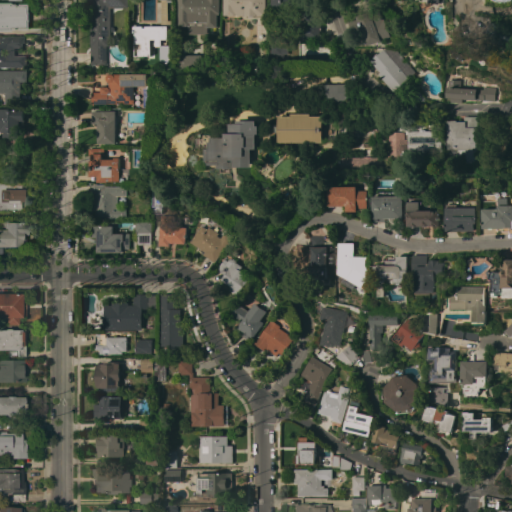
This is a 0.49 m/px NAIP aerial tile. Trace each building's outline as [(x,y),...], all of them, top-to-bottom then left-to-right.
[(127,0),(127,7),(124,7),(124,8),(110,8),(110,29),(106,29),(106,64),(91,64),(91,46),(90,46),(90,0),(127,0)] [(170,0),(170,27),(167,27),(167,39),(161,39),(161,45),(169,45),(169,46),(172,46),(172,58),(167,63),(160,63),(160,46),(155,46),(155,39),(150,39),(150,56),(135,56),(135,33),(133,33),(133,26),(160,26),(160,0),(170,0)] [(219,0),(219,14),(216,14),(216,27),(207,27),(206,34),(188,34),(188,26),(178,26),(178,2),(177,2),(177,0),(219,0)] [(223,0),(265,0),(265,9),(264,9),(264,16),(255,16),(255,15),(254,15),(252,17),(248,17),(246,15),(244,15),(223,15),(223,0)] [(299,0),(299,9),(281,8),(281,7),(279,7),(279,8),(273,8),(273,7),(270,7),(270,0),(299,0)] [(8,29),(8,31),(0,31),(0,2),(8,2),(8,4),(24,4),(24,12),(25,12),(25,21),(24,21),(24,29),(8,29)] [(303,39),(302,9),(319,9),(319,39),(303,39)] [(360,11),(361,14),(369,11),(370,13),(378,10),(382,19),(383,18),(389,36),(367,45),(361,29),(356,31),(355,28),(349,30),(345,20),(356,16),(355,13),(360,11)] [(491,21),(501,28),(503,31),(505,32),(502,37),(498,34),(496,38),(484,32),(491,21)] [(287,54),(271,55),(270,34),(286,33),(287,54)] [(0,36),(22,36),(22,47),(14,47),(14,55),(26,55),(26,59),(26,63),(26,66),(0,66),(0,36)] [(299,60),(315,59),(314,52),(305,52),(304,40),(299,40),(299,60)] [(408,78),(392,91),(378,74),(380,73),(369,60),(383,49),(394,48),(404,60),(397,65),(408,78)] [(202,54),(202,70),(179,70),(179,54),(202,54)] [(0,70),(27,70),(27,81),(20,81),(20,92),(20,103),(5,103),(5,93),(0,93),(0,70)] [(123,104),(123,101),(117,102),(117,103),(92,104),(92,92),(100,92),(100,87),(108,87),(108,82),(107,82),(105,80),(105,76),(108,74),(146,73),(146,85),(133,86),(133,103),(123,104)] [(300,79),(290,78),(289,89),(299,90),(300,79)] [(460,80),(459,88),(482,89),(482,86),(494,87),(493,100),(461,99),(461,102),(449,101),(450,98),(445,97),(445,87),(447,87),(448,79),(460,80)] [(328,102),(328,99),(324,99),(323,85),(333,85),(333,83),(338,82),(338,85),(346,84),(346,90),(347,90),(347,94),(346,94),(346,99),(339,99),(339,102),(336,102),(328,102)] [(410,98),(419,91),(425,98),(422,101),(410,98)] [(2,132),(2,133),(0,133),(0,109),(10,109),(17,109),(24,109),(24,129),(21,132),(18,132),(18,137),(2,137),(2,132)] [(115,111),(115,143),(98,143),(98,140),(97,140),(97,135),(98,135),(98,123),(91,123),(91,111),(115,111)] [(300,142),(277,142),(278,115),(282,115),(282,114),(318,114),(318,115),(322,115),(322,142),(316,142),(300,142)] [(455,120),(455,121),(463,121),(463,116),(476,116),(476,163),(464,163),(463,149),(445,149),(445,120),(455,120)] [(217,164),(206,164),(205,148),(210,148),(210,141),(212,141),(212,137),(226,137),(226,133),(230,133),(230,131),(232,131),(232,130),(239,130),(239,125),(255,125),(255,130),(256,130),(256,149),(252,149),(252,167),(234,167),(234,160),(233,160),(233,167),(217,167),(217,164)] [(405,153),(406,153),(406,131),(419,131),(419,129),(424,129),(424,131),(439,130),(440,159),(405,159),(405,153)] [(402,159),(402,169),(338,170),(338,157),(363,157),(363,156),(370,156),(370,157),(386,157),(386,152),(388,152),(387,132),(403,132),(403,139),(405,139),(405,153),(405,159),(402,159)] [(89,160),(91,160),(91,155),(88,155),(88,148),(103,148),(103,155),(102,155),(102,159),(113,159),(113,157),(119,157),(119,170),(124,170),(124,178),(120,178),(120,181),(107,181),(107,182),(97,182),(97,176),(89,176),(89,160)] [(27,209),(0,209),(0,182),(23,182),(23,183),(27,183),(27,189),(28,189),(28,201),(27,201),(27,209)] [(94,185),(94,184),(104,184),(104,186),(126,186),(126,196),(117,196),(117,208),(125,208),(126,218),(96,218),(96,210),(93,210),(93,203),(92,203),(92,200),(93,200),(93,195),(91,195),(91,185),(94,185)] [(357,186),(357,190),(367,190),(367,207),(357,208),(357,211),(347,211),(346,205),(335,206),(328,206),(329,186),(357,186)] [(151,205),(152,205),(152,190),(163,190),(163,205),(161,205),(161,213),(151,213),(151,205)] [(402,196),(402,220),(398,220),(398,218),(385,218),(385,222),(372,221),(373,196),(402,196)] [(497,208),(497,205),(498,205),(498,197),(507,197),(507,205),(511,205),(511,227),(503,227),(503,228),(482,228),(482,208),(497,208)] [(476,207),(476,223),(473,223),(473,230),(457,230),(457,231),(446,231),(446,230),(446,207),(476,207)] [(415,211),(415,210),(432,210),(432,211),(438,211),(438,216),(439,216),(439,219),(438,219),(438,226),(427,226),(427,227),(423,226),(407,226),(408,211),(415,211)] [(151,232),(150,232),(150,244),(137,244),(136,232),(135,232),(135,220),(151,220),(151,232)] [(21,235),(21,241),(20,241),(20,246),(0,246),(0,229),(3,229),(3,222),(26,222),(26,234),(21,235)] [(113,233),(129,233),(130,248),(122,249),(122,252),(97,252),(97,237),(91,237),(90,226),(113,225),(113,233)] [(185,234),(186,234),(186,237),(185,237),(185,243),(170,242),(170,246),(159,245),(160,225),(186,227),(185,234)] [(217,233),(216,235),(219,238),(222,232),(231,238),(223,250),(222,249),(219,253),(220,253),(214,262),(202,254),(204,252),(189,241),(201,225),(206,229),(207,226),(217,233)] [(354,243),(354,256),(367,256),(367,266),(368,266),(368,276),(362,287),(349,279),(348,281),(337,274),(338,258),(339,258),(339,243),(354,243)] [(327,246),(327,248),(331,249),(331,245),(337,245),(336,278),(330,278),(330,275),(327,275),(327,278),(326,277),(325,278),(322,278),(321,277),(310,277),(311,254),(309,251),(309,248),(311,247),(311,246),(327,246)] [(427,255),(427,264),(429,264),(429,260),(431,260),(431,259),(438,259),(438,260),(439,260),(439,262),(445,262),(445,274),(435,274),(435,279),(436,279),(436,292),(416,292),(416,270),(412,270),(412,255),(427,255)] [(408,256),(408,282),(401,282),(401,284),(397,284),(397,282),(396,282),(396,283),(386,283),(386,296),(379,296),(379,268),(374,268),(374,266),(379,266),(379,265),(387,265),(387,260),(397,260),(397,256),(408,256)] [(241,266),(239,270),(246,274),(243,278),(246,280),(236,295),(235,294),(234,295),(231,292),(230,291),(228,289),(231,286),(221,279),(223,275),(215,269),(223,259),(226,261),(228,258),(230,259),(231,258),(234,260),(234,261),(241,266)] [(504,259),(511,259),(511,297),(500,297),(494,296),(494,280),(494,279),(493,279),(492,278),(492,276),(489,276),(488,272),(489,270),(492,272),(492,271),(502,271),(503,270),(504,269),(505,269),(504,259)] [(487,286),(487,287),(488,287),(488,304),(489,305),(489,322),(487,322),(487,325),(477,325),(477,323),(476,323),(476,322),(475,322),(475,318),(474,318),(474,313),(475,313),(475,310),(452,310),(452,307),(449,307),(449,297),(451,297),(451,296),(452,296),(452,295),(460,295),(460,288),(461,288),(461,286),(487,286)] [(0,293),(20,293),(20,305),(24,305),(24,316),(20,316),(20,317),(18,317),(18,324),(5,324),(5,317),(0,317),(0,293)] [(156,295),(156,308),(144,308),(144,311),(141,311),(141,330),(105,330),(105,302),(128,302),(128,305),(134,305),(134,294),(156,295)] [(160,294),(174,294),(174,309),(180,309),(180,325),(183,325),(183,346),(160,346),(160,294)] [(243,331),(237,327),(241,321),(230,313),(236,303),(248,311),(253,303),(265,312),(259,320),(263,322),(249,341),(240,335),(243,331)] [(319,319),(321,308),(346,313),(340,345),(334,344),(334,347),(320,344),(325,320),(319,319)] [(447,312),(447,313),(446,317),(443,335),(427,332),(427,312),(447,312)] [(399,314),(399,324),(384,325),(384,332),(382,332),(382,346),(371,346),(372,314),(384,314),(399,314)] [(421,327),(422,326),(426,330),(425,332),(427,333),(420,341),(422,342),(422,344),(419,347),(417,348),(416,347),(413,350),(405,344),(403,346),(393,338),(397,332),(398,333),(409,318),(421,327)] [(279,326),(278,327),(287,334),(286,334),(292,338),(286,347),(286,349),(284,352),(283,353),(281,354),(278,352),(276,355),(265,348),(264,350),(263,349),(261,349),(259,347),(259,346),(254,343),(258,337),(259,337),(270,319),(279,326)] [(0,329),(2,329),(5,328),(8,328),(10,329),(23,329),(24,356),(16,356),(16,349),(0,349),(0,329)] [(107,334),(107,337),(126,337),(126,351),(122,351),(122,353),(99,354),(100,349),(95,349),(95,334),(107,334)] [(136,339),(152,339),(152,354),(136,354),(136,339)] [(349,344),(360,356),(352,363),(352,362),(348,365),(336,356),(349,344)] [(435,367),(437,367),(436,359),(430,359),(430,360),(429,360),(429,361),(428,361),(427,347),(437,347),(437,346),(447,346),(448,347),(451,347),(452,351),(457,351),(457,376),(450,378),(450,377),(435,378),(435,367)] [(511,372),(500,371),(500,369),(495,369),(496,365),(495,365),(495,351),(511,352),(511,372)] [(141,371),(140,356),(153,356),(153,361),(153,371),(141,371)] [(305,401),(310,388),(309,387),(309,386),(309,384),(310,383),(311,382),(312,381),(308,379),(307,381),(306,382),(304,382),(303,381),(303,380),(302,379),(303,378),(303,377),(300,374),(311,356),(331,368),(325,378),(317,400),(319,400),(318,402),(316,402),(315,405),(305,401)] [(0,359),(25,359),(25,381),(0,381),(0,359)] [(489,360),(489,376),(487,376),(488,386),(482,386),(482,391),(478,391),(478,396),(465,396),(464,383),(463,383),(463,361),(489,360)] [(101,391),(101,387),(96,387),(95,364),(97,364),(97,363),(104,363),(104,361),(120,361),(120,380),(119,380),(119,385),(120,385),(120,391),(101,391)] [(153,361),(158,361),(157,362),(165,361),(166,380),(154,380),(154,371),(153,371),(153,361)] [(191,412),(191,388),(189,388),(189,374),(178,374),(178,361),(192,361),(192,372),(193,372),(193,377),(210,377),(210,392),(218,392),(218,404),(224,404),(224,405),(228,405),(228,425),(191,425),(191,412)] [(418,383),(419,398),(411,409),(410,412),(398,413),(398,410),(397,410),(385,401),(384,388),(393,376),(407,374),(418,383)] [(348,396),(342,423),(332,420),(333,418),(330,417),(331,415),(329,415),(329,416),(321,414),(321,413),(318,412),(323,395),(324,391),(326,392),(327,390),(331,391),(333,385),(339,387),(340,385),(348,388),(346,396),(348,396)] [(446,387),(429,386),(429,402),(445,403),(446,387)] [(0,397),(5,397),(5,396),(13,396),(23,396),(23,414),(14,414),(14,418),(5,418),(5,414),(0,414),(0,397)] [(94,418),(94,404),(99,404),(99,396),(109,396),(121,396),(121,415),(122,415),(122,418),(106,418),(106,419),(101,419),(101,430),(94,430),(94,418)] [(374,416),(372,426),(370,436),(343,429),(350,404),(349,404),(351,397),(362,399),(359,408),(360,408),(359,412),(374,416)] [(427,405),(448,410),(447,412),(450,413),(449,414),(456,415),(451,431),(438,429),(439,423),(423,419),(427,405)] [(469,411),(469,412),(473,412),(474,419),(483,419),(483,417),(491,417),(492,431),(477,432),(477,438),(470,438),(470,430),(463,430),(463,420),(462,412),(469,411)] [(152,418),(151,430),(139,430),(139,417),(152,418)] [(511,418),(511,431),(511,435),(505,433),(506,430),(504,431),(501,425),(511,418)] [(385,429),(391,430),(390,433),(400,435),(399,439),(400,439),(399,442),(398,442),(397,448),(396,448),(394,455),(385,452),(386,448),(381,446),(381,445),(374,443),(375,441),(373,441),(373,439),(371,438),(372,436),(373,436),(376,424),(386,427),(385,429)] [(0,432),(25,432),(26,457),(8,458),(8,454),(0,454),(0,432)] [(124,434),(124,443),(123,443),(123,457),(97,456),(97,447),(96,447),(96,433),(124,434)] [(227,445),(232,445),(232,463),(199,462),(199,435),(227,436),(227,445)] [(306,437),(306,441),(315,441),(314,463),(295,463),(295,461),(295,454),(297,454),(297,442),(298,442),(298,437),(306,437)] [(359,448),(361,438),(368,440),(366,451),(359,450),(360,448),(359,448)] [(422,459),(419,458),(419,460),(420,460),(419,465),(405,462),(404,464),(400,463),(400,461),(399,461),(402,442),(422,446),(421,454),(422,454),(422,459)] [(163,467),(163,451),(176,451),(176,467),(163,467)] [(146,466),(145,452),(157,452),(157,454),(159,454),(159,465),(157,465),(157,466),(146,466)] [(332,459),(332,455),(339,455),(339,466),(325,466),(324,459),(332,459)] [(340,456),(351,462),(351,469),(340,469),(340,456)] [(0,468),(22,468),(22,481),(24,481),(24,501),(11,501),(11,500),(12,500),(12,494),(10,494),(10,492),(6,492),(0,492),(0,468)] [(92,468),(109,468),(109,471),(130,470),(130,478),(131,478),(131,486),(130,486),(130,492),(118,492),(118,494),(108,494),(108,492),(98,493),(98,492),(94,492),(94,484),(92,484),(92,468)] [(181,481),(164,481),(164,469),(181,469),(181,481)] [(328,495),(297,495),(297,483),(294,483),(294,469),(320,469),(321,477),(327,477),(328,495)] [(231,473),(231,494),(211,494),(211,489),(203,489),(203,490),(197,490),(197,485),(197,472),(231,473)] [(364,476),(364,490),(352,490),(352,476),(364,476)] [(385,485),(385,488),(396,488),(396,502),(381,502),(381,504),(368,504),(368,499),(367,499),(367,485),(368,485),(385,485)] [(408,511),(408,508),(412,508),(412,498),(421,498),(421,489),(435,489),(435,499),(431,499),(431,506),(436,506),(436,511),(408,511)] [(151,491),(158,492),(158,503),(151,503),(151,504),(139,504),(140,490),(151,491)] [(352,511),(352,510),(351,510),(351,498),(365,498),(365,509),(365,511),(352,511)] [(299,504),(299,503),(313,504),(313,505),(317,505),(317,504),(328,504),(328,506),(331,511),(293,511),(293,504),(299,504)]
